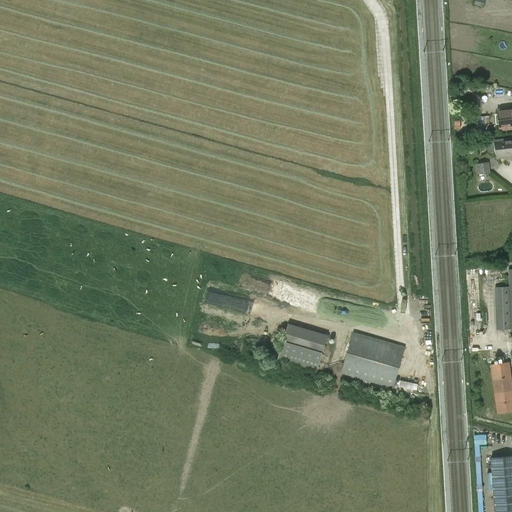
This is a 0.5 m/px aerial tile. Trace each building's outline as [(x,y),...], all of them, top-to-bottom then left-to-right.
[(511,108),(496,110),(499,130),(511,128),(511,108)] [(488,116),(470,117),(470,134),(489,133),(488,116)] [(511,159),(511,157),(511,155),(511,154),(511,140),(510,141),(510,139),(494,140),(493,139),(491,139),(489,139),(488,141),(486,143),(485,145),(485,147),(486,149),(487,150),(489,152),(490,152),(492,153),(493,153),(495,152),(495,159),(505,158),(506,160),(511,159)] [(476,175),(490,173),(488,163),(475,164),(476,175)] [(466,269),(466,304),(481,303),(481,269),(466,269)] [(511,269),(508,270),(509,287),(494,287),(496,329),(511,329),(511,337),(511,336),(511,269)] [(327,335),(288,324),(278,360),(317,372),(327,335)] [(392,387),(404,348),(353,333),(341,372),(392,387)] [(511,384),(508,362),(490,365),(497,414),(511,411),(511,384)] [(476,444),(488,444),(487,434),(475,434),(476,444)] [(511,511),(511,455),(491,457),(495,511),(511,511)]
